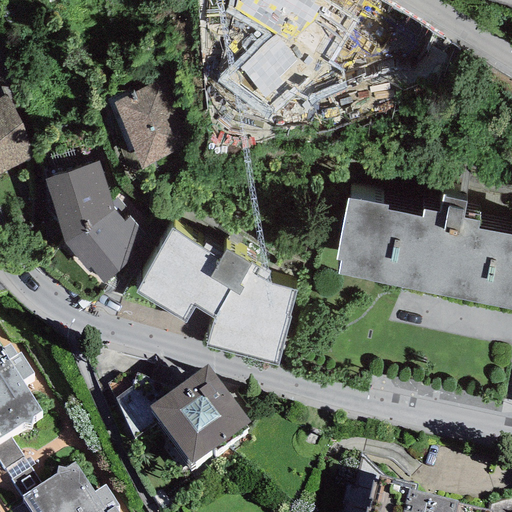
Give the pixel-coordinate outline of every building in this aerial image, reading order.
[(363,21),(327,0),(230,0),(224,10),(267,29),(215,77),(267,118),(296,95),(312,100),(353,79),(328,64),(363,21)] [(168,75),(113,103),(143,171),(200,142),(168,75)] [(0,176),(37,155),(5,95),(0,98),(0,176)] [(44,180),(64,244),(113,210),(99,162),(44,180)] [(341,261),(338,275),(511,310),(511,235),(477,229),(479,222),(463,219),(465,202),(441,196),(438,213),(424,211),(422,218),(387,210),(388,206),(347,199),(336,260),(341,261)] [(113,210),(64,244),(87,271),(90,268),(103,284),(149,240),(129,217),(123,222),(113,210)] [(220,260),(171,229),(136,293),(185,324),(195,308),(214,319),(205,347),(278,366),(291,318),(289,317),(297,291),(270,285),(263,281),(270,273),(226,250),(220,260)] [(0,511),(118,511),(116,508),(118,506),(106,484),(95,492),(73,462),(65,467),(58,467),(56,474),(42,485),(8,433),(23,423),(30,425),(30,418),(41,412),(22,380),(33,372),(20,353),(17,355),(10,345),(3,350),(0,344),(0,511)] [(249,422),(207,364),(149,406),(192,464),(249,422)] [(416,485),(379,476),(362,457),(355,489),(347,486),(340,511),(511,511),(511,496),(490,504),(489,511),(458,503),(458,501),(415,490),(416,485)]
